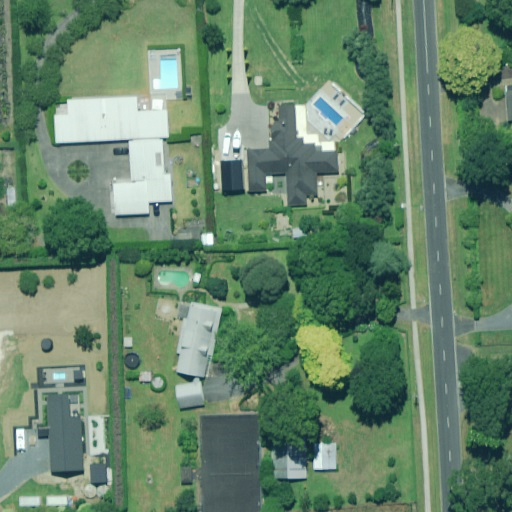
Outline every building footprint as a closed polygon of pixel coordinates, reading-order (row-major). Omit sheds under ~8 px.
[(168,96),(140,98),(70,101),(71,117),(57,118),(59,144),(132,141),(134,184),(116,185),(118,216),(151,214),(150,203),(174,202),(173,176),(166,176),(164,139),(170,139),(168,96)] [(312,196),(319,196),(318,175),(338,174),(338,153),(317,153),(317,145),(306,146),(305,140),(298,140),(298,108),(278,108),(279,133),(271,133),(272,151),(249,152),(250,193),(268,193),(267,175),(287,175),(288,207),(312,207),(312,196)] [(186,223),(186,230),(174,230),(174,247),(213,246),(213,235),(205,235),(205,223),(186,223)] [(309,230),(295,230),(295,240),(309,240),(309,230)] [(223,310),(182,303),(179,319),(186,321),(179,354),(182,355),(179,373),(210,379),(223,310)] [(154,379),(154,380),(153,381),(152,382),(152,384),(152,385),(152,386),(153,388),(154,389),(155,390),(156,391),(157,392),(158,392),(160,392),(161,392),(162,392),(164,391),(165,391),(166,390),(167,389),(168,387),(168,386),(168,385),(168,383),(168,382),(167,381),(167,379),(166,378),(165,377),(163,377),(162,376),(161,376),(159,376),(158,376),(157,377),(155,378),(154,379)] [(206,406),(202,383),(178,387),(182,410),(206,406)] [(72,419),(72,397),(50,398),(51,430),(42,430),(42,437),(51,436),(52,473),(84,472),(82,419),(72,419)]
